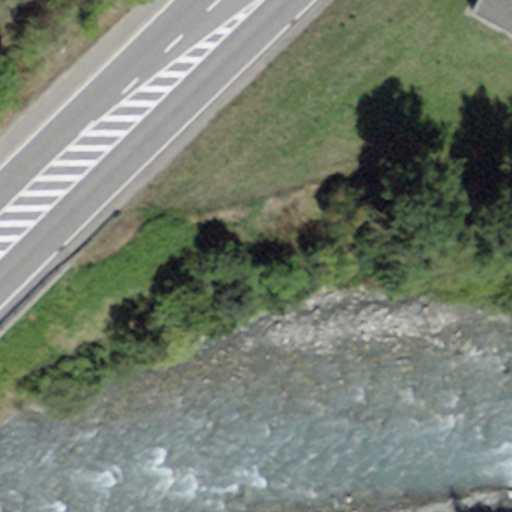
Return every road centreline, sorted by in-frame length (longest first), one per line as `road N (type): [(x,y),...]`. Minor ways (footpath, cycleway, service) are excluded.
road 1 (secondary): [(0,281),(256,0)]
road 2 (secondary): [(251,0),(108,89),(0,193)]
